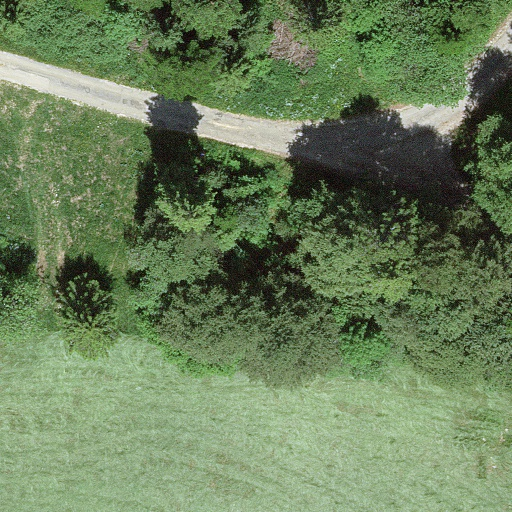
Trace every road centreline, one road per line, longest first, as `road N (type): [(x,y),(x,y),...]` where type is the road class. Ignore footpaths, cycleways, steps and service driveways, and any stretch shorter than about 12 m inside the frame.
road 1 (unclassified): [(0,81),(75,106),(325,132),(511,271)]
road 2 (track): [(325,132),(511,42)]
